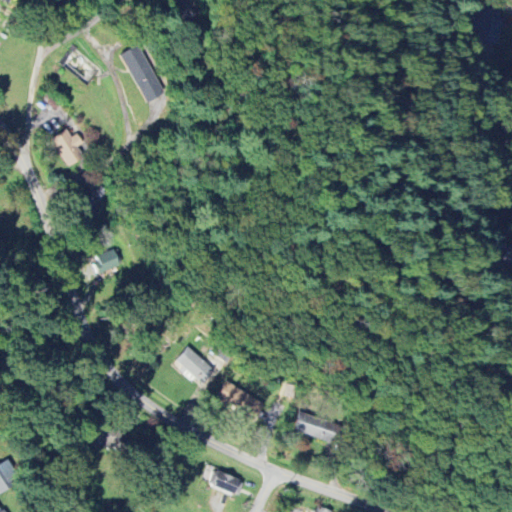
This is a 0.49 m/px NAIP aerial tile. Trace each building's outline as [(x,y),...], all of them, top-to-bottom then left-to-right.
[(475,45),(497,45),(498,8),(476,7),(476,18),(471,18),(471,31),(476,31),(475,45)] [(70,139),(65,131),(49,140),(66,168),(83,158),(76,147),(81,144),(76,135),(70,139)] [(76,195),(84,220),(108,213),(100,188),(76,195)] [(511,266),(511,271),(511,246),(501,248),(503,267),(511,266)] [(92,258),(98,275),(119,268),(113,251),(92,258)] [(201,385),(213,370),(184,348),(172,363),(201,385)] [(251,421),(261,406),(224,382),(214,398),(251,421)] [(332,425),(297,414),(291,432),(326,443),(332,425)] [(126,440),(108,425),(95,440),(113,456),(126,440)] [(0,464),(0,493),(9,489),(5,480),(12,476),(5,462),(0,464)] [(237,496),(241,480),(208,473),(205,489),(237,496)]
